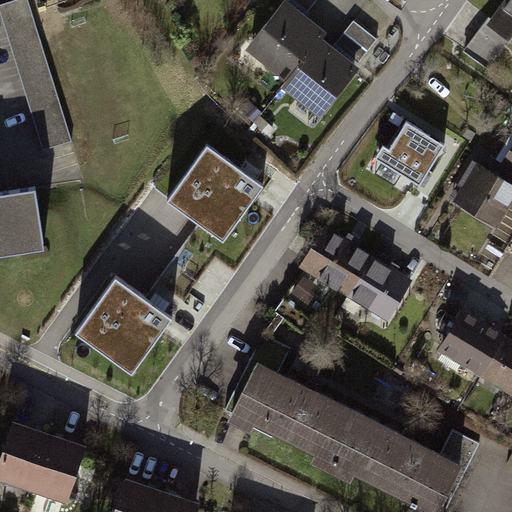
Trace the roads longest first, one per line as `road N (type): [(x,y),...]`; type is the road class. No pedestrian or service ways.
road 1 (residential): [(315,184),(146,429)]
road 2 (residential): [(315,184),(511,302)]
road 3 (residential): [(427,30),(315,184)]
road 4 (residential): [(146,429),(309,511)]
road 5 (residential): [(0,356),(146,429)]
